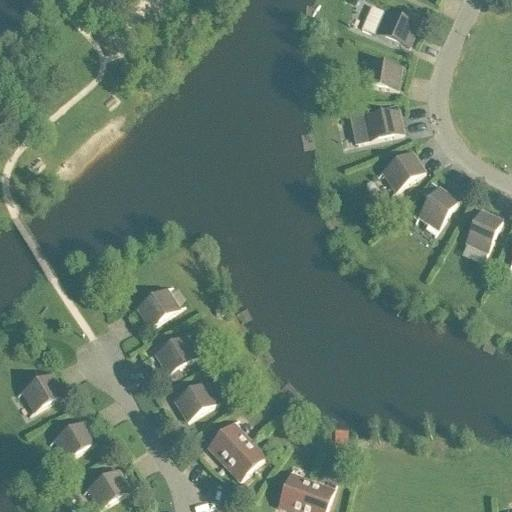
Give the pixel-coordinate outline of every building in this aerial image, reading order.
[(387,19),(377,41),(409,55),(419,33),(387,19)] [(367,68),(364,92),(398,97),(402,74),(367,68)] [(399,117),(365,125),(370,148),(404,141),(399,117)] [(412,159),(383,179),(397,199),(426,179),(412,159)] [(431,205),(439,194),(432,189),(424,200),(431,205)] [(439,194),(419,223),(439,237),(459,208),(439,194)] [(481,217),(466,249),(488,260),(503,227),(481,217)] [(168,296),(138,315),(151,335),(181,316),(168,296)] [(187,343),(156,361),(169,382),(199,364),(187,343)] [(53,380),(23,398),(35,419),(66,401),(53,380)] [(206,390),(176,408),(188,429),(218,410),(206,390)] [(85,429),(55,447),(68,467),(98,449),(85,429)] [(234,430),(209,454),(225,471),(251,447),(234,430)] [(251,447),(225,471),(241,488),(267,464),(251,447)] [(119,477),(89,495),(99,511),(108,511),(132,498),(119,477)] [(291,480),(279,511),(304,511),(313,488),(291,480)] [(313,488),(304,511),(329,511),(335,497),(313,488)]
